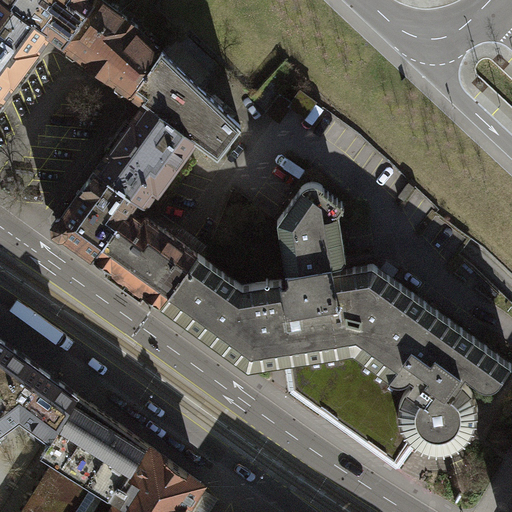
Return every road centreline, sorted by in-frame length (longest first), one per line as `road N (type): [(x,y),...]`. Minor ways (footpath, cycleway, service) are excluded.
road 1 (primary): [(409,511),(0,225)]
road 2 (primary): [(0,294),(301,511)]
